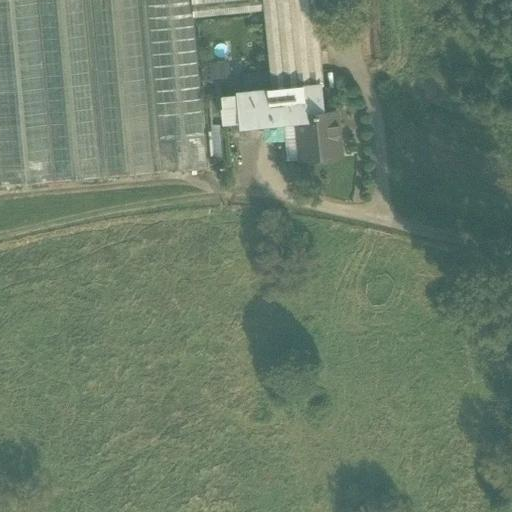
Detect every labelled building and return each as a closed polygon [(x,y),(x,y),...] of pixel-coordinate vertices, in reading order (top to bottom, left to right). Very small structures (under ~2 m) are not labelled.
[(0,0),(0,183),(0,188),(55,183),(38,0),(0,0)] [(101,179),(84,0),(38,0),(55,183),(101,179)] [(138,0),(92,0),(109,178),(155,174),(138,0)] [(194,18),(191,0),(147,0),(164,173),(207,169),(194,18)] [(263,11),(262,0),(191,0),(194,18),(263,11)] [(271,91),(320,86),(323,86),(314,0),(262,0),(263,11),(270,73),(271,91)] [(227,79),(227,64),(211,65),(212,79),(227,79)] [(245,75),(247,94),(269,91),(271,91),(270,73),(245,75)] [(271,91),(269,91),(271,120),(284,119),(296,117),(296,116),(323,113),(320,86),(271,91)] [(271,120),(269,91),(247,94),(238,94),(241,123),(271,120)] [(222,96),(225,125),(227,125),(241,123),(238,94),(222,96)] [(323,113),(296,116),(296,117),(299,138),(301,160),(340,156),(336,112),(323,113)] [(284,119),(286,139),(299,138),(296,117),(284,119)] [(225,125),(213,126),(217,168),(231,167),(227,125),(225,125)] [(301,160),(299,138),(286,139),(288,161),(301,160)]
